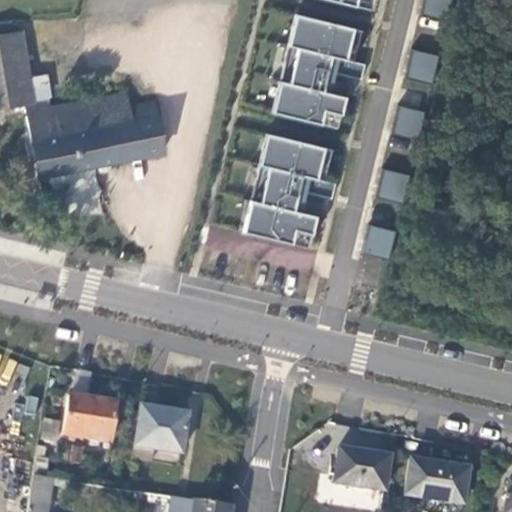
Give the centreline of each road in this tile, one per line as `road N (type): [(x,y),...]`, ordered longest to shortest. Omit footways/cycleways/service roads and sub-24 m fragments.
road 1 (residential): [(320,334),(399,0)]
road 2 (unknown): [(172,301),(210,48),(204,12),(192,0)]
road 3 (secondary): [(0,261),(292,328)]
road 4 (secondary): [(320,334),(511,381)]
road 5 (residential): [(259,511),(292,328)]
